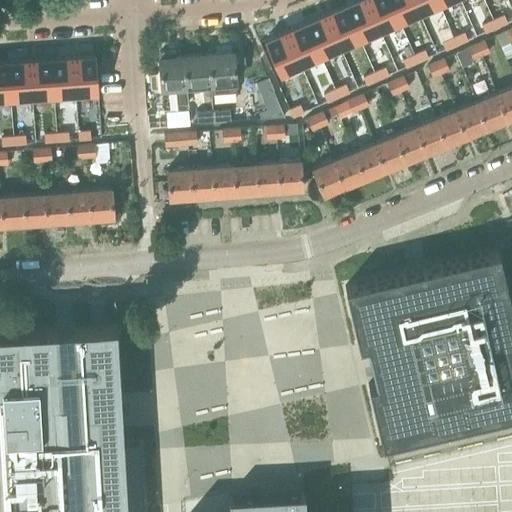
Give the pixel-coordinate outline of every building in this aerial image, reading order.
[(367,0),(351,0),(345,3),(361,39),(380,30),(367,0)] [(390,0),(367,0),(380,30),(400,21),(390,0)] [(414,0),(390,0),(400,21),(420,13),(414,0)] [(438,0),(414,0),(420,13),(440,4),(438,0)] [(345,3),(325,12),(341,48),(361,39),(345,3)] [(325,12),(305,20),(321,56),(341,48),(325,12)] [(504,13),(493,18),(497,25),(508,20),(504,13)] [(493,18),(482,23),(485,30),(497,25),(493,18)] [(305,20),(286,29),(301,65),(321,56),(305,20)] [(286,29),(265,38),(281,74),(301,65),(286,29)] [(465,30),(454,35),(457,43),(468,38),(465,30)] [(454,35),(443,40),(446,48),(457,43),(454,35)] [(484,38),(475,42),(480,53),(489,49),(484,38)] [(480,53),(475,42),(456,50),(462,64),(471,61),(472,56),(480,53)] [(425,48),(414,53),(417,60),(428,55),(425,48)] [(160,72),(150,72),(151,88),(161,87),(175,86),(176,102),(188,101),(187,85),(184,55),(176,55),(175,49),(160,51),(160,57),(159,57),(160,72)] [(234,51),(209,53),(211,83),(212,92),(237,90),(234,51)] [(95,53),(73,55),(76,94),(98,92),(95,53)] [(209,53),(184,55),(187,85),(211,83),(209,53)] [(414,53),(403,58),(406,65),(417,60),(414,53)] [(73,55),(51,56),(54,95),(76,94),(73,55)] [(51,56),(30,58),(33,97),(54,95),(51,56)] [(443,56),(435,59),(440,71),(448,67),(443,56)] [(30,58),(8,59),(11,98),(33,97),(30,58)] [(8,59),(0,59),(0,98),(11,98),(8,59)] [(440,71),(435,59),(428,63),(432,74),(440,71)] [(386,65),(375,70),(378,78),(389,73),(386,65)] [(375,70),(364,75),(367,82),(378,78),(375,70)] [(403,74),(395,77),(400,89),(408,85),(403,74)] [(268,76),(258,81),(263,93),(274,89),(268,76)] [(400,89),(395,77),(387,80),(392,92),(400,89)] [(346,83),(335,88),(338,95),(349,90),(346,83)] [(511,84),(497,91),(508,118),(511,116),(511,84)] [(335,88),(324,92),(327,100),(338,95),(335,88)] [(497,91),(477,99),(488,126),(508,118),(497,91)] [(363,92),(355,95),(360,107),(368,104),(363,92)] [(360,107),(355,95),(347,99),(352,110),(360,107)] [(477,99),(456,107),(467,135),(488,126),(477,99)] [(301,103),(290,107),(293,115),(304,110),(301,103)] [(230,107),(214,109),(215,120),(231,119),(230,107)] [(456,107),(436,116),(447,143),(467,135),(456,107)] [(189,109),(180,110),(181,124),(190,123),(189,119),(189,109)] [(215,120),(214,109),(197,110),(198,122),(215,120)] [(323,109),(315,112),(321,124),(328,120),(323,109)] [(321,124),(315,112),(308,116),(313,128),(321,124)] [(436,116),(415,124),(426,151),(447,143),(436,116)] [(299,122),(275,123),(276,136),(299,134),(299,122)] [(276,136),(275,123),(266,124),(267,137),(276,136)] [(415,124),(395,133),(406,160),(426,151),(415,124)] [(240,126),(231,127),(232,139),(241,139),(240,126)] [(232,139),(231,127),(223,127),(224,139),(232,139)] [(90,129),(78,129),(79,137),(91,137),(90,129)] [(196,129),(188,130),(189,143),(198,142),(196,129)] [(69,130),(57,131),(57,139),(69,138),(69,130)] [(189,143),(188,130),(165,132),(166,145),(189,143)] [(57,131),(45,132),(45,140),(57,139),(57,131)] [(26,133),(14,134),(14,142),(26,141),(26,133)] [(395,133),(374,141),(385,168),(406,160),(395,133)] [(14,134),(2,135),(2,143),(14,142),(14,134)] [(374,141),(354,149),(365,177),(385,168),(374,141)] [(86,143),(87,155),(96,154),(96,158),(109,157),(108,142),(95,143),(95,142),(86,143)] [(79,156),(87,155),(86,143),(78,143),(79,156)] [(51,145),(42,146),(43,158),(51,158),(51,145)] [(43,158),(42,146),(33,147),(34,159),(43,158)] [(354,149),(333,158),(344,185),(365,177),(354,149)] [(301,158),(279,159),(281,189),(303,187),(301,158)] [(344,185),(333,158),(313,166),(324,193),(344,185)] [(279,159),(256,161),(258,190),(281,189),(279,159)] [(256,161),(234,163),(236,192),(258,190),(256,161)] [(234,163),(212,164),(214,194),(236,192),(234,163)] [(212,164),(190,166),(192,195),(214,194),(212,164)] [(192,195),(190,166),(168,168),(170,197),(192,195)] [(112,186),(89,188),(92,217),(114,215),(112,186)] [(89,188),(67,189),(70,219),(92,217),(89,188)] [(67,189),(45,191),(47,220),(70,219),(67,189)] [(45,191),(23,193),(25,222),(47,220),(45,191)] [(23,193),(1,194),(3,224),(25,222),(23,193)] [(511,304),(499,249),(345,285),(359,344),(367,342),(376,381),(368,383),(382,442),(511,411),(511,304)] [(58,326),(0,329),(0,511),(144,511),(140,443),(123,444),(122,426),(122,423),(120,396),(120,393),(116,328),(117,328),(116,323),(73,326),(58,327),(58,326)] [(229,511),(353,511),(354,511),(346,511),(305,511),(305,492),(229,496),(229,511)]
